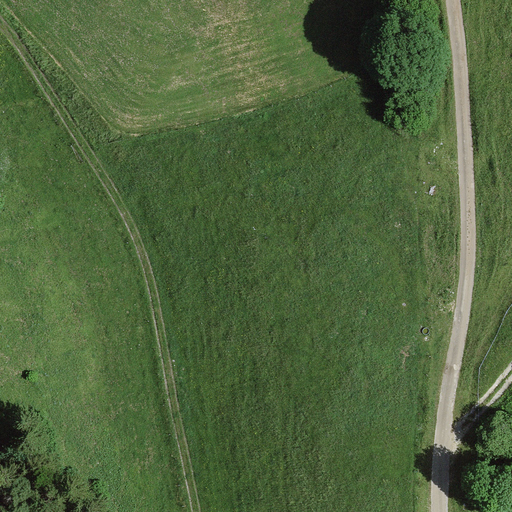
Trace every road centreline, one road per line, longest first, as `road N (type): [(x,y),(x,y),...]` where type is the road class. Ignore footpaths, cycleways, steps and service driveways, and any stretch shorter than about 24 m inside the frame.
road 1 (track): [(0,21),(99,164),(149,278),(196,511)]
road 2 (track): [(443,511),(470,210),(449,0)]
